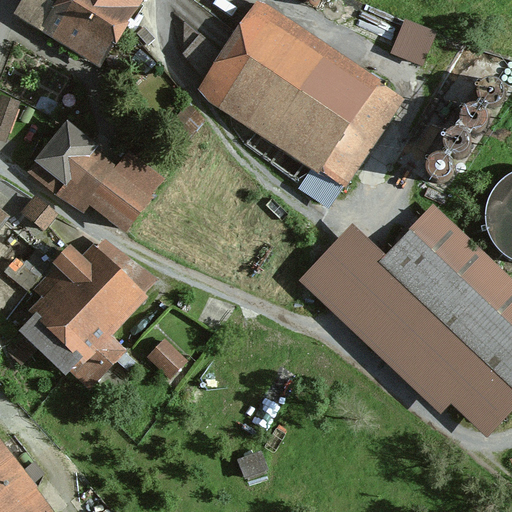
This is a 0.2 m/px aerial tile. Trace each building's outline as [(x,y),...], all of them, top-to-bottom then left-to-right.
[(124,22),(87,0),(30,0),(22,15),(100,62),(124,22)] [(87,0),(124,22),(137,0),(87,0)] [(193,0),(189,0),(178,12),(196,28),(177,49),(205,74),(215,62),(208,56),(218,46),(216,45),(228,31),(193,0)] [(402,104),(257,8),(200,92),(345,189),(402,104)] [(441,38),(407,24),(392,58),(426,73),(441,38)] [(4,94),(0,102),(0,141),(6,144),(25,103),(4,94)] [(74,132),(46,166),(128,232),(167,183),(128,152),(116,167),(74,132)] [(511,176),(488,184),(496,214),(499,213),(511,257),(511,176)] [(53,219),(35,204),(25,217),(43,232),(53,219)] [(383,265),(350,235),(308,280),(488,443),(511,416),(511,280),(434,210),(383,265)] [(88,264),(65,245),(27,290),(44,305),(20,334),(89,392),(122,353),(101,336),(145,285),(101,248),(88,264)] [(183,365),(163,344),(146,361),(167,381),(183,365)] [(0,511),(64,511),(0,425),(0,511)] [(248,480),(271,471),(263,452),(240,461),(248,480)]
